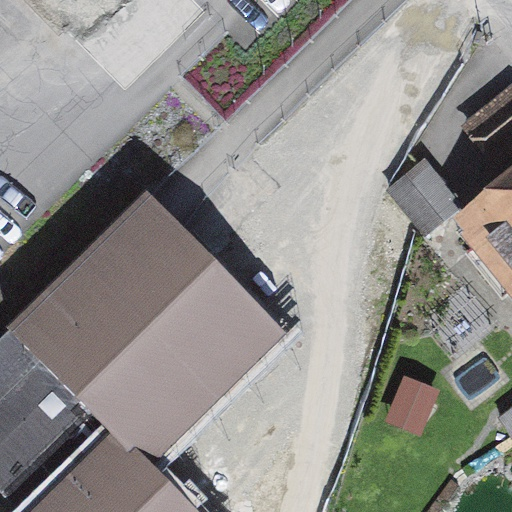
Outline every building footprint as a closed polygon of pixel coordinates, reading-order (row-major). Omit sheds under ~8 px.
[(511,95),(510,93),(468,126),(497,162),(511,149),(511,95)] [(511,188),(468,224),(511,277),(511,188)] [(6,394),(0,399),(0,492),(19,511),(191,511),(149,469),(283,337),(146,197),(8,332),(54,378),(22,410),(6,394)] [(276,208),(249,233),(345,331),(371,305),(276,208)] [(511,412),(500,422),(511,437),(511,412)]
